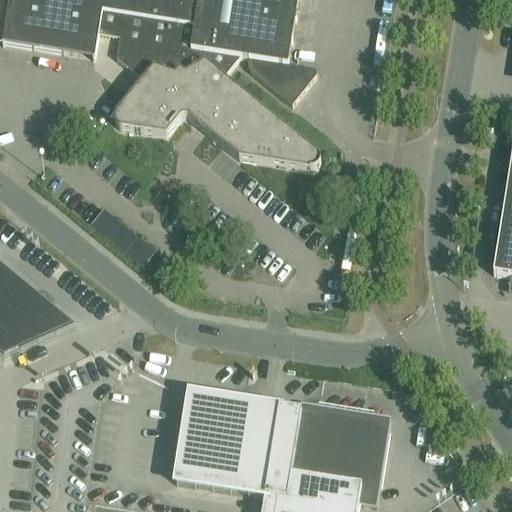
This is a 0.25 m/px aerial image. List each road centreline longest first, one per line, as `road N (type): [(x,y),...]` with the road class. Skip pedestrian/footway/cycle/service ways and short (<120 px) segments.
road 1 (unclassified): [(450,326),(383,352),(345,355),(190,329),(170,322),(0,187)]
road 2 (unclassified): [(450,326),(435,214),(469,0)]
road 3 (unclassified): [(511,442),(465,371),(450,326)]
